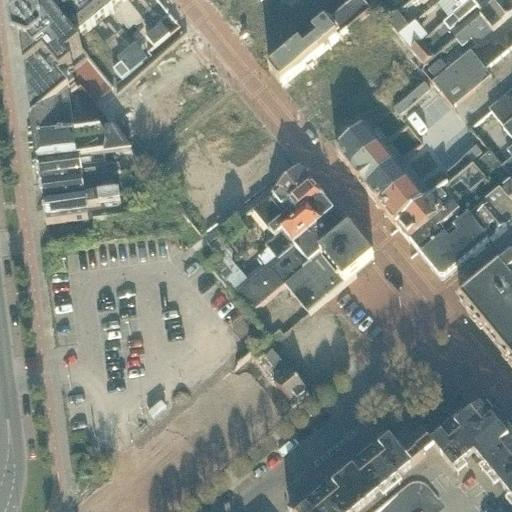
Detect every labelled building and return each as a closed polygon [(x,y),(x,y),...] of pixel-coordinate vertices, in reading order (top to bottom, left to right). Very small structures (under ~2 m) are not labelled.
[(70,0),(59,0),(48,9),(51,12),(61,24),(78,44),(95,30),(70,0)] [(99,0),(70,0),(95,30),(112,16),(99,0)] [(128,0),(99,0),(112,16),(113,16),(130,2),(128,0)] [(349,33),(372,14),(361,0),(360,0),(271,75),(282,88),(349,33)] [(396,16),(398,14),(387,0),(384,0),(375,8),(387,23),(396,16)] [(414,0),(414,1),(420,9),(429,0),(414,0)] [(485,17),(506,0),(473,0),(452,18),(445,24),(450,30),(458,23),(459,24),(478,9),(485,17)] [(452,18),(473,0),(451,0),(455,5),(447,12),(452,18)] [(479,49),(481,48),(490,41),(498,34),(507,27),(511,22),(511,0),(506,0),(485,17),(457,41),(464,49),(473,42),(479,49)] [(29,19),(15,30),(19,48),(26,51),(36,128),(38,126),(84,89),(98,106),(116,90),(78,44),(61,24),(51,12),(39,22),(29,19)] [(396,16),(387,23),(400,38),(408,31),(396,16)] [(165,27),(157,34),(165,43),(173,37),(165,27)] [(511,50),(511,33),(507,27),(498,34),(511,50)] [(157,34),(149,40),(157,49),(165,43),(157,34)] [(504,59),(511,52),(511,50),(498,34),(490,41),(504,59)] [(496,66),(504,59),(490,41),(481,48),(496,66)] [(421,43),(411,52),(425,68),(435,59),(421,43)] [(487,73),(496,66),(481,48),(479,49),(473,54),(487,73)] [(479,90),(492,79),(487,73),(473,54),(459,65),(479,90)] [(131,60),(124,66),(133,76),(140,69),(131,60)] [(438,82),(450,72),(442,62),(430,72),(438,82)] [(450,72),(438,82),(433,85),(433,86),(442,97),(454,111),(479,90),(459,65),(450,72)] [(124,66),(117,72),(125,82),(133,76),(124,66)] [(427,87),(411,100),(417,107),(432,94),(427,87)] [(511,121),(511,103),(508,98),(499,105),(511,121)] [(117,132),(76,137),(71,100),(44,122),(38,126),(36,128),(35,129),(40,167),(96,160),(106,159),(134,155),(117,132)] [(411,100),(396,113),(401,120),(417,107),(411,100)] [(505,130),(511,124),(511,121),(499,105),(491,112),(505,130)] [(346,165),(374,143),(356,121),(328,144),(346,165)] [(363,187),(391,164),(374,143),(346,165),(363,187)] [(478,150),(462,163),(468,170),(483,157),(478,150)] [(511,177),(511,176),(505,169),(491,154),(474,168),(481,176),(490,168),(509,189),(501,195),(505,200),(511,207),(511,177)] [(107,169),(107,168),(106,159),(96,160),(40,167),(42,185),(108,177),(122,176),(121,168),(107,169)] [(462,163),(447,175),(453,182),(468,170),(462,163)] [(381,208),(408,186),(391,164),(363,187),(381,208)] [(487,184),(481,176),(474,168),(460,180),(473,196),(487,184)] [(277,240),(324,202),(302,175),(274,198),(278,203),(260,219),(266,225),(273,219),(278,225),(289,216),(290,217),(271,233),(277,240)] [(45,207),(95,201),(106,199),(104,188),(112,187),(112,177),(108,177),(42,185),(45,207)] [(399,230),(426,208),(408,186),(381,208),(399,230)] [(443,213),(459,200),(450,189),(426,208),(399,230),(411,246),(447,217),(443,213)] [(509,232),(511,229),(511,207),(505,200),(501,195),(488,207),(491,211),(509,232)] [(88,211),(122,207),(121,197),(106,199),(95,201),(45,207),(48,229),(90,223),(88,211)] [(423,260),(477,216),(466,201),(447,217),(411,246),(423,260)] [(314,235),(336,217),(326,204),(324,202),(277,240),(267,249),(280,264),(314,235)] [(509,232),(491,211),(488,207),(477,216),(423,260),(444,285),(509,232)] [(253,314),(286,287),(317,262),(351,234),(336,217),(314,235),(280,264),(240,298),(253,314)] [(311,317),(329,302),(375,263),(351,234),(317,262),(286,287),(311,317)] [(225,283),(234,276),(222,261),(213,268),(225,283)] [(511,267),(503,276),(502,275),(467,304),(468,305),(511,358),(511,267)] [(511,511),(511,430),(496,411),(484,421),(474,409),(418,455),(410,445),(396,456),(391,450),(385,443),(310,505),(302,511),(511,511)]
